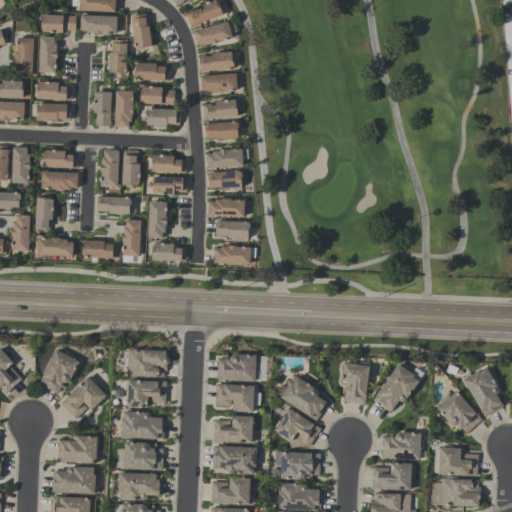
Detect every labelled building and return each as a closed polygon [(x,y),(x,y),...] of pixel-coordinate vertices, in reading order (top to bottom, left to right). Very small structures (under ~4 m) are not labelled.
[(114,0),(78,0),(79,11),(114,12),(114,0)] [(190,27),(222,15),(216,0),(184,12),(190,27)] [(503,14),(511,13),(511,68),(507,69),(503,14)] [(75,16),(41,15),(41,32),(75,32),(75,16)] [(80,33),(116,35),(116,17),(80,15),(80,33)] [(149,47),(147,15),(131,16),(133,48),(149,47)] [(231,39),(227,22),(193,31),(197,48),(231,39)] [(0,48),(8,47),(5,31),(0,31),(0,48)] [(38,72),(55,73),(56,37),(39,36),(38,72)] [(33,38),(15,38),(14,74),(32,74),(33,38)] [(109,74),(125,74),(126,41),(110,41),(109,74)] [(232,54),(198,55),(199,71),(232,70),(232,54)] [(167,81),(168,64),(134,64),(134,80),(167,81)] [(200,75),(200,92),(236,92),(235,74),(200,75)] [(0,97),(22,98),(23,82),(0,81),(0,97)] [(36,99),(70,100),(70,86),(59,85),(59,82),(37,82),(36,99)] [(140,104),(173,105),(173,88),(140,88),(140,104)] [(131,128),(132,91),(115,91),(113,127),(131,128)] [(94,92),(93,126),(110,126),(110,92),(94,92)] [(214,105),(206,105),(207,118),(236,117),(235,100),(214,101),(214,105)] [(0,119),(23,120),(24,102),(0,101),(0,119)] [(69,121),(70,104),(37,103),(36,120),(69,121)] [(178,126),(179,109),(146,109),(145,125),(178,126)] [(205,123),(206,140),(237,139),(237,122),(205,123)] [(11,183),(28,184),(29,147),(12,147),(11,183)] [(241,149),(205,151),(206,168),(242,166),(241,149)] [(77,169),(77,154),(65,154),(65,151),(43,150),(43,167),(77,169)] [(118,150),(101,150),(99,186),(117,187),(118,150)] [(121,185),(138,185),(139,151),(122,150),(121,185)] [(151,172),(185,173),(185,159),(174,159),(174,155),(151,155),(151,172)] [(208,189),(241,187),(240,171),(208,172),(208,189)] [(40,189),(76,190),(77,173),(41,172),(40,189)] [(186,194),(186,178),(153,176),(152,193),(186,194)] [(20,192),(0,191),(0,208),(20,209),(20,192)] [(129,198),(98,196),(97,213),(129,214),(129,198)] [(49,219),(53,219),(53,198),(35,198),(35,232),(49,232),(49,219)] [(207,216),(243,217),(243,200),(207,199),(207,216)] [(165,202),(148,201),(147,238),(164,239),(165,202)] [(29,215),(11,215),(10,251),(28,251),(29,215)] [(139,256),(140,220),(123,220),(122,256),(139,256)] [(248,239),(248,222),(215,221),(215,238),(248,239)] [(73,240),(37,238),(36,255),(72,257),(73,240)] [(116,242),(82,241),(82,257),(115,258),(116,242)] [(186,247),(174,247),(174,244),(152,243),(151,260),(185,262),(186,247)] [(250,265),(250,247),(214,246),(213,264),(250,265)] [(0,388),(5,394),(21,379),(9,366),(13,362),(0,349),(0,388)] [(165,350),(127,349),(126,376),(165,377),(165,350)] [(79,362),(55,350),(37,384),(57,394),(63,382),(68,384),(79,362)] [(254,381),(255,356),(216,354),(215,381),(254,381)] [(342,402),(364,404),(368,366),(342,363),(340,384),(344,384),(342,402)] [(393,414),(418,379),(397,365),(372,400),(393,414)] [(504,405),(484,367),(462,379),(482,416),(504,405)] [(318,420),(327,402),(313,395),(317,388),(292,375),(280,401),(318,420)] [(88,407),(91,410),(106,396),(87,376),(60,403),(75,419),(88,407)] [(165,405),(165,381),(127,381),(126,405),(165,405)] [(252,413),(253,385),(215,384),(214,406),(230,406),(230,412),(252,413)] [(456,424),(466,434),(481,419),(455,391),(436,409),(453,427),(456,424)] [(273,429),(306,451),(320,429),(287,408),(273,429)] [(162,439),(163,417),(150,417),(150,412),(121,411),(120,438),(162,439)] [(251,443),(252,416),(230,416),(230,420),(213,420),(213,442),(251,443)] [(380,459),(419,460),(420,432),(399,432),(399,438),(381,437),(380,459)] [(75,441),(57,440),(57,462),(96,463),(97,436),(75,436),(75,441)] [(162,444),(124,443),(124,449),(116,449),(116,469),(161,470),(162,444)] [(255,448),(215,446),(215,471),(254,473),(255,448)] [(433,474),(476,476),(477,454),(460,454),(460,449),(434,448),(433,474)] [(318,475),(320,453),(273,451),(271,478),(305,479),(305,474),(318,475)] [(371,489),(412,490),(412,463),(389,463),(389,468),(371,467),(371,489)] [(93,494),(94,469),(53,468),(52,493),(93,494)] [(161,499),(161,474),(119,473),(118,498),(161,499)] [(211,482),(210,504),(249,505),(249,478),(228,478),(228,482),(211,482)] [(430,505),(478,506),(479,480),(440,479),(440,483),(431,483),(430,505)] [(320,489),(307,489),(307,484),(278,483),(277,510),(320,511),(320,489)] [(369,511),(408,511),(410,495),(371,493),(369,511)]
